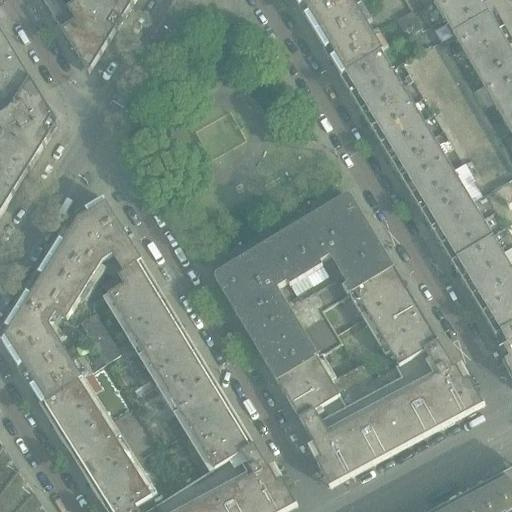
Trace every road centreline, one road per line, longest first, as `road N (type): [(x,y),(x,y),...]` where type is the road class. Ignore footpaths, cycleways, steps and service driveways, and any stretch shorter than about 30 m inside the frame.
road 1 (residential): [(511,415),(264,0)]
road 2 (residential): [(90,137),(331,511)]
road 3 (residential): [(0,280),(90,137)]
road 4 (residential): [(367,511),(511,434)]
road 5 (residential): [(90,137),(175,0)]
road 6 (residential): [(90,137),(8,0)]
road 7 (residential): [(76,511),(0,388)]
